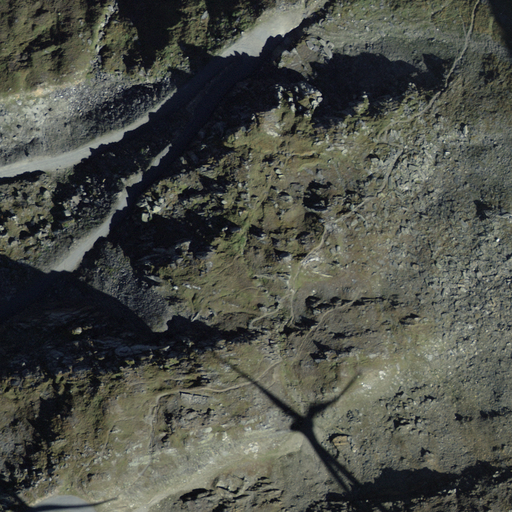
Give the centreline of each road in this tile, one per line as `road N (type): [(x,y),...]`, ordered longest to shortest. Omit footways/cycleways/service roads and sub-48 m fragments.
road 1 (track): [(254,41),(259,49),(158,167),(50,278),(0,310)]
road 2 (track): [(0,180),(88,154),(160,113),(254,41)]
